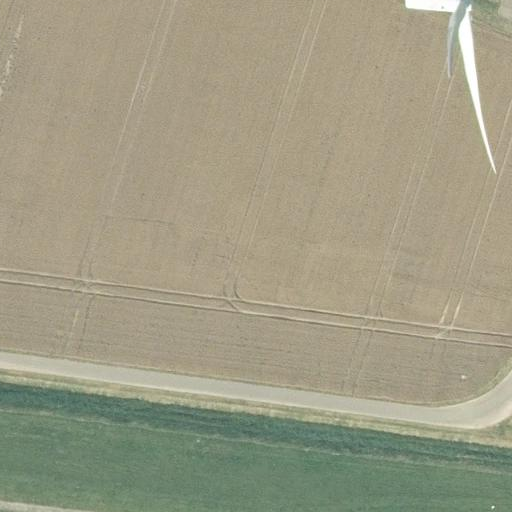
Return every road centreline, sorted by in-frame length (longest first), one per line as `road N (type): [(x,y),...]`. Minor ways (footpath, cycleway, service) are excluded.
road 1 (track): [(0,422),(511,483)]
road 2 (track): [(290,511),(0,476)]
road 3 (track): [(295,511),(378,503),(511,505)]
